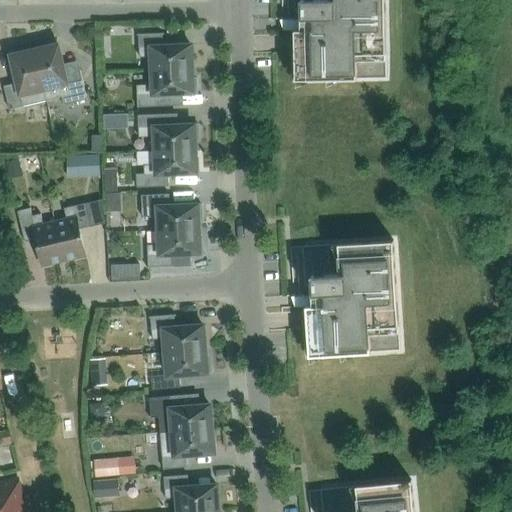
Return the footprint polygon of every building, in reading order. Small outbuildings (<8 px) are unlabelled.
[(293,0),(294,10),(301,10),(301,29),(294,30),(294,35),(295,52),(295,80),(357,79),(386,79),(385,54),(385,0),(293,0)] [(152,69),(152,70),(192,68),(191,44),(163,46),(163,34),(164,34),(164,33),(137,34),(137,35),(139,35),(140,57),(152,56),(152,69)] [(45,47),(35,50),(46,101),(62,97),(64,105),(87,99),(80,68),(64,72),(57,40),(44,43),(45,47)] [(46,101),(35,50),(24,52),(23,48),(10,51),(18,83),(4,86),(9,109),(46,101)] [(192,68),(152,70),(152,69),(148,70),(149,84),(137,85),(138,107),(166,106),(165,94),(197,92),(197,78),(193,78),(192,68)] [(156,151),(156,150),(196,148),(195,139),(199,138),(199,124),(167,126),(166,114),(138,115),(139,137),(151,136),(152,151),(156,151)] [(101,135),(92,135),(92,152),(101,152),(101,135)] [(196,148),(156,150),(156,151),(156,164),(144,165),(145,173),(137,174),(137,187),(169,186),(169,174),(197,172),(196,148)] [(79,156),(67,156),(68,177),(80,176),(80,167),(79,156)] [(19,159),(6,162),(9,172),(21,169),(19,159)] [(104,169),(105,191),(117,191),(116,168),(104,169)] [(121,192),(107,193),(107,201),(121,201),(121,192)] [(158,216),(159,230),(199,228),(199,219),(203,218),(202,204),(170,206),(169,194),(141,195),(142,217),(158,216)] [(91,226),(86,203),(64,208),(67,220),(55,222),(64,259),(85,255),(80,229),(91,226)] [(64,259),(55,222),(44,225),(41,213),(32,215),(31,208),(18,211),(25,242),(37,239),(43,264),(64,259)] [(199,228),(159,230),(160,244),(148,244),(148,266),(147,266),(147,267),(174,266),(174,265),(172,265),(172,254),(200,252),(199,228)] [(338,244),(302,246),(305,286),(306,286),(311,286),(313,305),(306,306),(306,311),(307,328),(309,356),(371,352),(401,350),(399,326),(394,240),(338,244)] [(165,339),(166,353),(206,350),(204,326),(176,328),(175,317),(176,317),(176,315),(149,318),(150,319),(151,319),(153,340),(165,339)] [(206,350),(166,353),(168,377),(152,378),(153,390),(181,388),(180,376),(208,374),(206,350)] [(91,361),(92,369),(104,368),(103,360),(91,361)] [(157,397),(149,397),(151,417),(159,416),(160,433),(212,428),(210,404),(200,405),(182,407),(181,395),(157,397)] [(105,416),(104,403),(90,403),(91,417),(105,416)] [(214,452),(212,428),(160,433),(163,469),(187,467),(186,455),(214,452)] [(0,446),(12,443),(9,429),(0,431),(0,446)] [(120,474),(119,462),(94,465),(95,477),(120,474)] [(178,497),(179,511),(219,508),(217,484),(189,487),(188,475),(164,476),(166,498),(178,497)] [(118,479),(94,481),(95,495),(119,493),(118,479)] [(356,485),(320,489),(322,511),(414,511),(411,479),(356,485)] [(0,511),(24,511),(17,480),(0,484),(0,511)]
